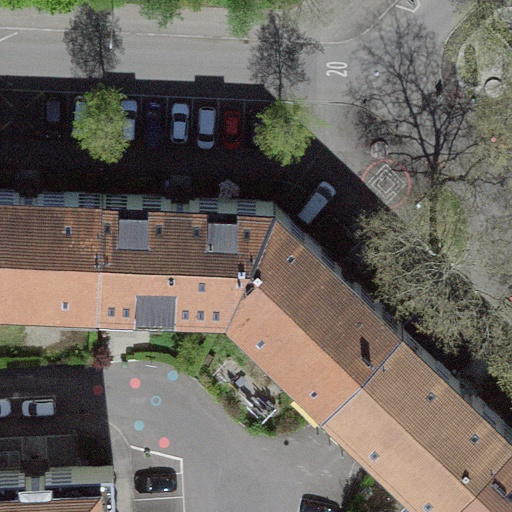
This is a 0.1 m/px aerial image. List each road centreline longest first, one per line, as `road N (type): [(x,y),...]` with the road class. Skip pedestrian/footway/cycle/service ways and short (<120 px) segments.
road 1 (residential): [(0,59),(346,72),(378,63),(443,0)]
road 2 (residential): [(0,394),(101,390),(148,401),(265,511)]
